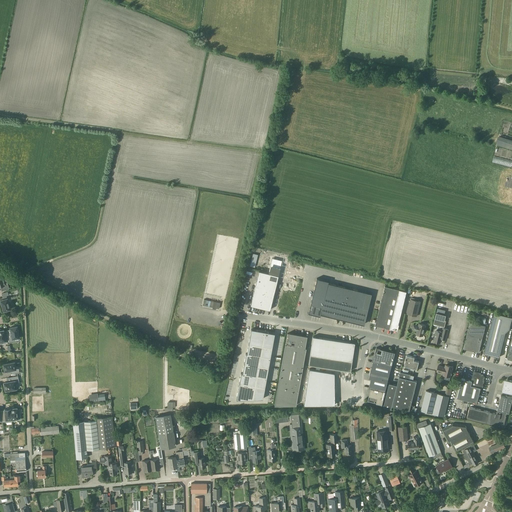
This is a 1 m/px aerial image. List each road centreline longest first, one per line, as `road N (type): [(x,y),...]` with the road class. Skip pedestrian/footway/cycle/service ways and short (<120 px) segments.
road 1 (track): [(0,117),(269,151),(511,211)]
road 2 (track): [(241,315),(227,373),(217,375),(22,275)]
road 3 (residential): [(184,479),(410,461)]
road 4 (track): [(18,273),(96,239),(118,133)]
road 5 (residential): [(30,491),(184,479)]
road 6 (track): [(22,275),(27,429)]
road 7 (unclassified): [(497,367),(367,335)]
road 8 (unclassified): [(367,335),(241,315)]
